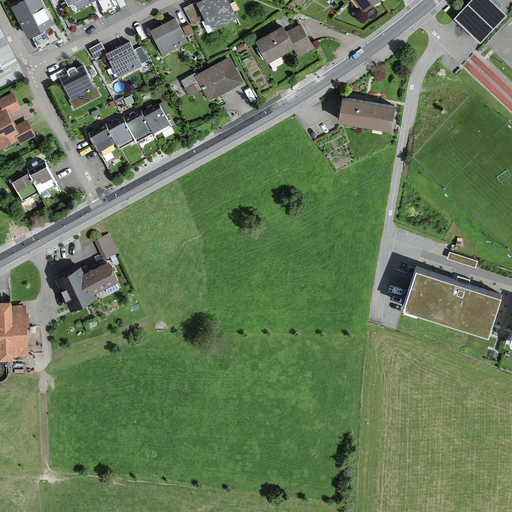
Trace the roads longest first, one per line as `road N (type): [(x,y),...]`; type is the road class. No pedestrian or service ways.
road 1 (secondary): [(101,208),(327,79),(434,0)]
road 2 (residential): [(172,0),(31,71)]
road 3 (residential): [(101,208),(31,71)]
